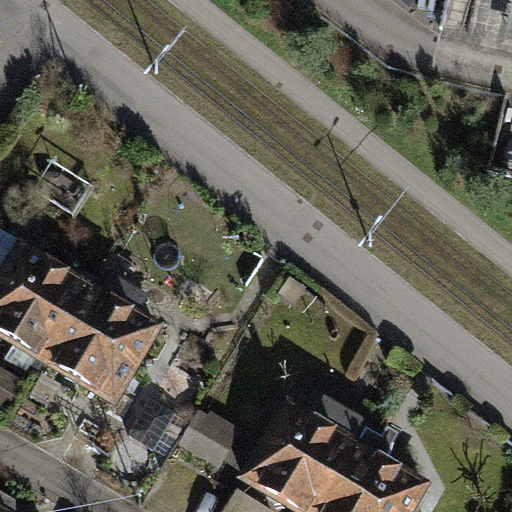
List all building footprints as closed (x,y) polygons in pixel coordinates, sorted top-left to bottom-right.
[(0,337),(46,365),(90,290),(0,236),(0,337)] [(103,297),(90,290),(46,365),(115,406),(159,332),(119,308),(129,292),(112,282),(103,297)] [(245,483),(294,511),(319,511),(367,432),(336,413),(326,431),(288,409),(245,483)] [(228,467),(243,435),(207,417),(191,450),(228,467)] [(411,511),(425,490),(387,467),(393,447),(367,432),(319,511),(411,511)] [(0,511),(1,511),(9,501),(0,495),(0,511)]
